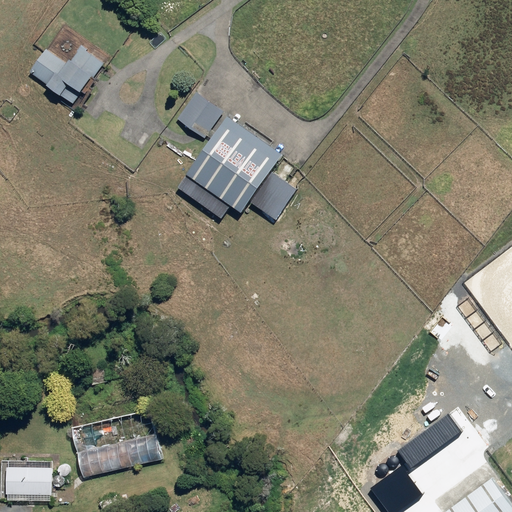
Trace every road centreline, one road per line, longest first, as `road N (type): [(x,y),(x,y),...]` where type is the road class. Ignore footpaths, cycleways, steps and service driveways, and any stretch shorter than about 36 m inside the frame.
road 1 (unknown): [(237,0),(216,17),(217,46),(231,74),(298,138),(321,137),(341,110)]
road 2 (unknown): [(341,110),(415,9)]
